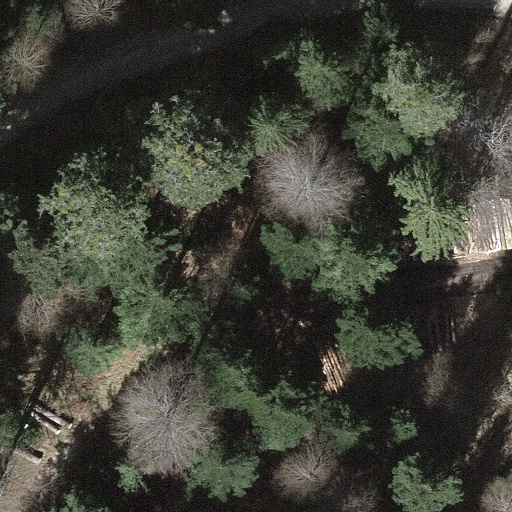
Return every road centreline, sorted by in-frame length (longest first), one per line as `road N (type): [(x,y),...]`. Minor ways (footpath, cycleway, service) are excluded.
road 1 (track): [(511,263),(360,289),(255,321),(188,354),(135,388),(9,511)]
road 2 (unclassified): [(0,133),(155,50),(293,12),(385,0)]
